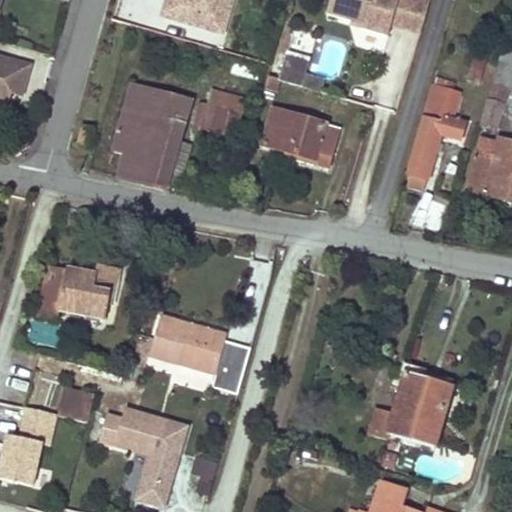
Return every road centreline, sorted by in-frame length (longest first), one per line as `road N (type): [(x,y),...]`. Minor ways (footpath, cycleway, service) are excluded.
road 1 (residential): [(511,266),(39,172)]
road 2 (residential): [(93,0),(39,172)]
